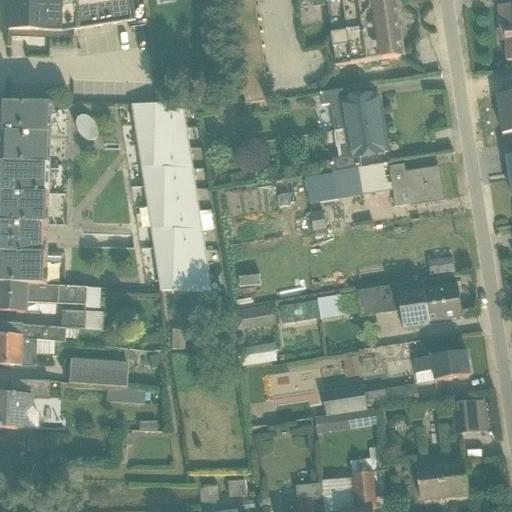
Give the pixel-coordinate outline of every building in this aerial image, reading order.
[(7,0),(5,38),(70,40),(70,33),(132,25),(127,0),(7,0)] [(351,0),(361,61),(401,55),(392,0),(351,0)] [(502,63),(511,62),(511,4),(499,6),(502,63)] [(31,44),(31,54),(53,54),(53,44),(31,44)] [(335,99),(342,133),(382,125),(376,91),(335,99)] [(497,134),(511,132),(511,91),(492,94),(497,134)] [(119,108),(139,300),(195,295),(175,102),(119,108)] [(0,162),(45,165),(47,107),(0,107),(0,162)] [(347,162),(388,154),(382,125),(342,133),(347,162)] [(508,200),(511,199),(511,155),(502,157),(508,200)] [(0,162),(0,194),(44,196),(45,165),(0,162)] [(402,207),(445,201),(440,167),(397,174),(402,207)] [(0,287),(25,289),(42,291),(44,196),(0,194),(0,287)] [(399,333),(461,323),(455,286),(394,295),(399,333)] [(0,316),(24,317),(25,289),(0,287),(0,316)] [(350,319),(387,315),(384,290),(347,294),(350,319)] [(236,316),(237,332),(265,329),(263,314),(236,316)] [(0,325),(0,344),(17,347),(19,328),(0,325)] [(0,367),(15,369),(17,347),(0,344),(0,367)] [(235,350),(236,368),(263,367),(262,349),(235,350)] [(415,386),(467,377),(463,352),(411,361),(415,386)] [(53,385),(109,388),(110,365),(54,362),(53,385)] [(52,387),(52,392),(90,393),(90,405),(125,406),(126,395),(111,394),(111,389),(52,387)] [(0,428),(23,429),(23,394),(0,394),(0,428)] [(312,415),(354,414),(354,396),(312,397),(312,415)] [(441,437),(471,438),(471,407),(441,406),(441,437)] [(335,418),(335,431),(356,431),(356,418),(335,418)] [(411,503),(462,495),(456,462),(406,470),(411,503)] [(338,511),(375,511),(371,474),(349,477),(353,510),(339,511),(338,511)] [(215,502),(229,502),(229,485),(216,485),(215,502)] [(186,511),(209,511),(212,490),(189,488),(186,511)] [(310,511),(309,500),(293,502),(294,511),(310,511)]
